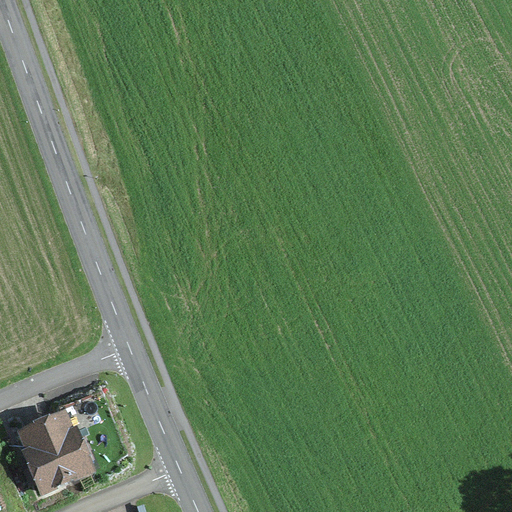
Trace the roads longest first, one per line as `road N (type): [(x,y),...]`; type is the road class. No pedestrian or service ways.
road 1 (tertiary): [(2,0),(129,347)]
road 2 (residential): [(129,347),(0,404)]
road 3 (tertiary): [(129,347),(180,469)]
